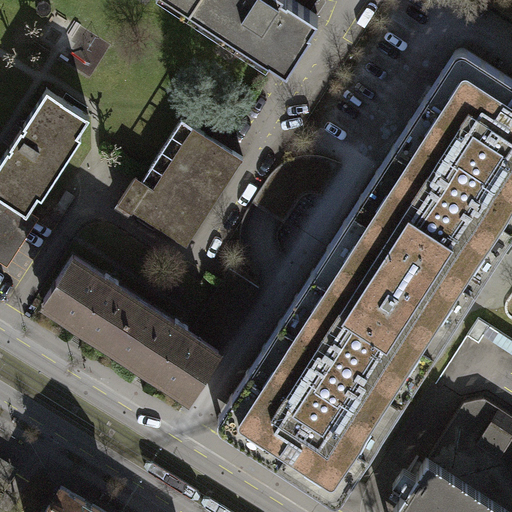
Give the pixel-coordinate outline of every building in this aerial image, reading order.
[(194,0),(272,51),(269,56),(286,68),(312,29),(310,28),(319,15),(295,0),(284,0),(284,1),(282,0),(194,0)] [(341,496),(344,493),(351,482),(511,233),(511,77),(468,49),(464,48),(460,48),(457,49),(454,52),(327,247),(220,412),(218,415),(218,419),(218,422),(220,425),(328,496),(332,497),(336,498),(341,496)] [(0,160),(0,194),(27,212),(27,211),(39,193),(37,192),(75,133),(77,134),(90,115),(48,87),(24,124),(30,128),(28,131),(22,127),(10,145),(17,149),(15,152),(8,148),(0,160)] [(136,175),(119,202),(132,211),(133,209),(187,243),(243,157),(182,117),(142,179),(136,175)] [(27,211),(27,212),(0,194),(0,253),(6,257),(33,214),(27,211)] [(95,330),(111,341),(125,319),(122,317),(136,295),(118,283),(119,281),(106,272),(104,274),(73,254),(45,298),(63,309),(62,311),(94,332),(95,330)] [(193,331),(219,349),(259,287),(230,268),(198,318),(200,320),(193,331)] [(174,319),(136,295),(122,317),(125,319),(111,341),(140,360),(140,361),(171,382),(172,380),(191,392),(219,349),(193,331),(188,328),(189,326),(175,317),(174,319)] [(511,511),(511,412),(485,395),(463,399),(425,459),(393,507),(390,511),(511,511)] [(0,488),(12,470),(0,462),(0,488)] [(45,511),(108,511),(61,485),(45,511)]
